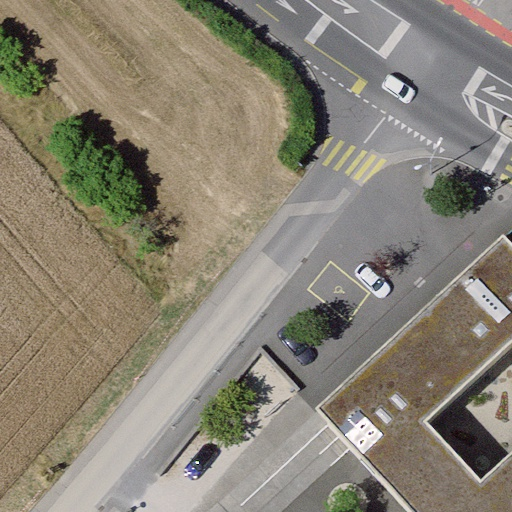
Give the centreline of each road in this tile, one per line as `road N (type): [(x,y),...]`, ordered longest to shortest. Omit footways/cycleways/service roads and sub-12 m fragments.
road 1 (residential): [(81,511),(429,71)]
road 2 (secondary): [(429,71),(326,0)]
